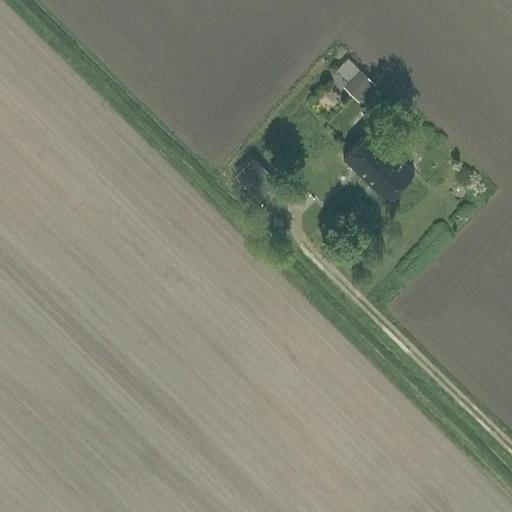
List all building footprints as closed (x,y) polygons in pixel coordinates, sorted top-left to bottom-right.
[(359,101),(376,84),(360,69),(359,70),(348,59),(337,70),(348,82),(344,86),(359,101)] [(364,179),(393,150),(371,129),(343,158),(364,179)] [(393,150),(364,179),(386,200),(414,171),(393,150)] [(375,214),(360,199),(348,211),(363,226),(375,214)] [(317,257),(326,254),(312,203),(303,206),(317,257)]
